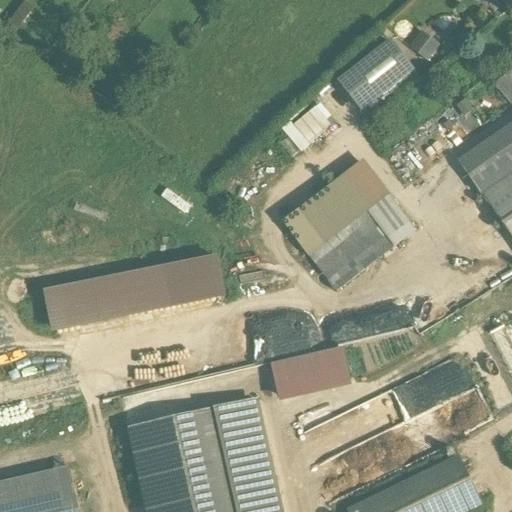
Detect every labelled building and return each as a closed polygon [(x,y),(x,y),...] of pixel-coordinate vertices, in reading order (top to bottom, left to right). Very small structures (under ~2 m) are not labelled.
[(511,0),(503,0),(511,9),(511,0)] [(425,31),(410,47),(426,62),(441,47),(425,31)] [(390,44),(339,84),(362,113),(413,73),(390,44)] [(511,72),(495,86),(511,107),(511,106),(511,72)] [(286,132),(302,151),(337,123),(322,104),(286,132)] [(480,194),(511,171),(511,126),(460,166),(480,194)] [(368,211),(388,196),(363,164),(284,227),(309,258),(368,211)] [(511,171),(480,194),(511,240),(511,171)] [(388,196),(368,211),(388,236),(395,245),(415,230),(388,196)] [(368,211),(309,258),(328,283),(388,236),(368,211)] [(218,263),(46,299),(53,334),(225,298),(218,263)] [(511,322),(487,336),(511,382),(511,322)] [(343,351),(271,367),(280,405),(352,389),(343,351)] [(450,368),(292,434),(305,466),(475,394),(465,370),(453,375),(450,368)] [(283,511),(258,402),(240,407),(240,406),(216,412),(238,511),(283,511)] [(238,511),(216,412),(130,431),(148,511),(238,511)] [(314,412),(300,418),(305,430),(319,424),(314,412)] [(458,460),(351,511),(466,511),(480,505),(458,460)] [(79,511),(70,471),(0,486),(0,511),(79,511)]
